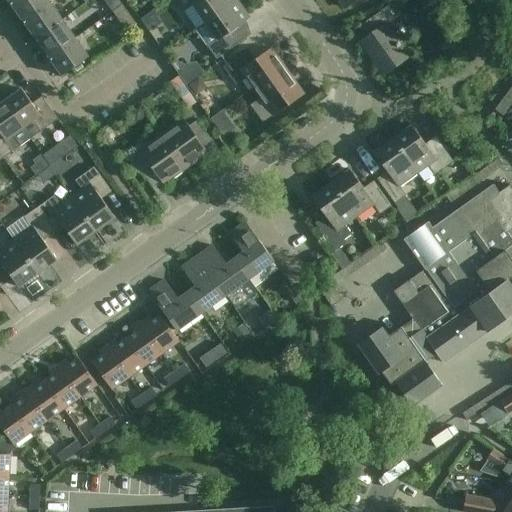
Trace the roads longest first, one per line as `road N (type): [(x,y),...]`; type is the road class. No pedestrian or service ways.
road 1 (residential): [(0,358),(342,109),(343,78),(291,0)]
road 2 (residential): [(2,47),(27,61),(67,113),(161,51)]
road 3 (residential): [(375,511),(390,475),(465,424)]
